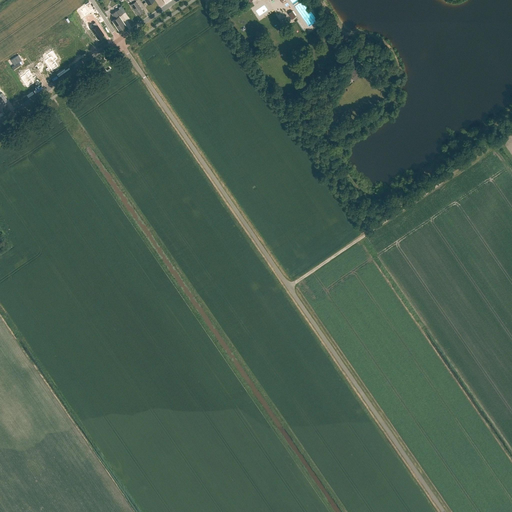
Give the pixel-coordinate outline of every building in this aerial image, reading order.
[(136,12),(138,14),(143,11),(135,0),(129,0),(132,3),(130,5),(136,12)] [(81,12),(78,14),(82,19),(90,14),(84,6),(79,10),(81,12)] [(112,21),(119,31),(126,26),(119,16),(123,14),(119,9),(112,14),(115,19),(112,21)] [(288,14),(292,19),(296,16),(292,11),(288,14)] [(95,26),(91,29),(98,39),(104,34),(95,22),(93,23),(95,26)] [(82,36),(76,40),(82,49),(88,45),(82,36)] [(67,60),(73,56),(67,48),(68,48),(67,48),(69,47),(70,47),(67,42),(61,45),(63,48),(60,50),(67,60)] [(49,58),(45,61),(52,70),(58,66),(54,61),(57,59),(51,51),(46,55),(49,58)] [(357,65),(348,73),(353,79),(355,76),(358,79),(362,76),(359,73),(362,71),(357,65)] [(26,74),(21,77),(28,87),(33,83),(30,78),(32,76),(29,71),(26,73),(26,74)] [(11,83),(5,87),(12,97),(18,93),(14,87),(17,85),(14,80),(10,83),(11,83)]
